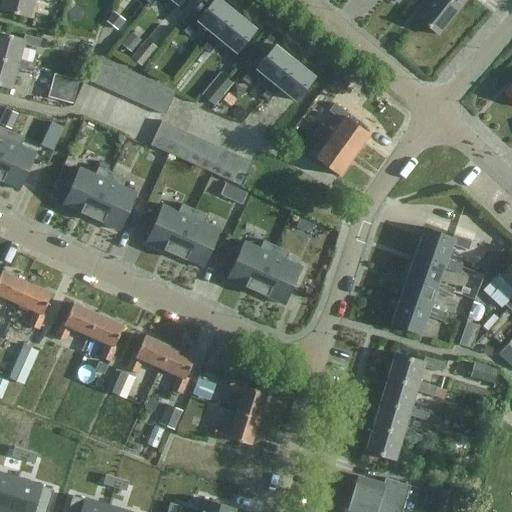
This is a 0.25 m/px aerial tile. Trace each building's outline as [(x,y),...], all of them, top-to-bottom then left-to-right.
[(49,0),(1,0),(0,4),(0,10),(27,18),(32,0),(36,0),(48,3),(49,0)] [(216,38),(235,14),(217,0),(213,0),(197,20),(194,18),(183,31),(190,37),(200,24),(213,35),(216,38)] [(430,0),(416,18),(437,36),(466,0),(430,0)] [(117,30),(125,20),(113,12),(106,21),(117,30)] [(216,38),(213,35),(203,47),(210,53),(220,41),(236,54),(255,31),(235,14),(216,38)] [(0,59),(17,64),(18,61),(23,45),(38,50),(40,40),(23,35),(22,39),(0,32),(0,59)] [(130,52),(140,40),(131,32),(121,44),(130,52)] [(142,66),(157,48),(146,39),(131,57),(142,66)] [(276,86),(295,62),(275,46),(256,69),(253,66),(242,79),(250,86),(260,73),(272,83),(276,86)] [(85,79),(96,84),(107,60),(95,55),(85,79)] [(34,65),(18,61),(17,64),(0,59),(0,86),(10,90),(16,70),(31,74),(34,65)] [(107,89),(118,65),(107,60),(96,84),(107,89)] [(276,86),(272,83),(262,95),(270,102),(279,89),(296,102),(316,78),(295,62),(276,86)] [(119,94),(130,70),(118,65),(107,89),(119,94)] [(130,99),(141,76),(130,70),(119,94),(130,99)] [(218,102),(233,83),(220,72),(201,95),(214,106),(218,102)] [(71,103),(77,80),(53,74),(47,97),(71,103)] [(142,105),(152,81),(141,76),(130,99),(142,105)] [(153,110),(164,86),(152,81),(142,105),(153,110)] [(236,101),(245,91),(235,82),(226,93),(236,101)] [(164,86),(153,110),(165,115),(175,91),(164,86)] [(330,139),(355,156),(370,135),(346,118),(348,114),(334,104),(329,112),(342,122),(333,135),(330,139)] [(0,124),(10,129),(17,114),(5,108),(0,118),(0,124)] [(162,151),(173,127),(162,122),(151,146),(162,151)] [(330,139),(333,135),(320,125),(315,133),(328,142),(315,160),(340,177),(355,156),(330,139)] [(0,155),(11,131),(0,126),(0,155)] [(173,127),(162,151),(174,156),(184,132),(173,127)] [(11,131),(0,155),(0,181),(19,190),(38,149),(22,142),(24,137),(11,131)] [(185,161),(196,137),(184,132),(174,156),(185,161)] [(196,166),(207,142),(196,137),(185,161),(196,166)] [(208,171),(218,147),(207,142),(196,166),(208,171)] [(219,176),(229,152),(218,147),(208,171),(219,176)] [(230,181),(241,157),(229,152),(219,176),(230,181)] [(252,162),(241,157),(230,181),(241,186),(252,162)] [(91,217),(111,172),(98,166),(95,175),(79,167),(62,205),(91,217)] [(111,172),(91,217),(120,230),(136,193),(121,186),(124,178),(111,172)] [(241,204),(246,193),(225,183),(220,194),(241,204)] [(174,255),(194,209),(181,203),(178,212),(162,204),(145,242),(174,255)] [(194,209),(174,255),(203,268),(220,231),(204,223),(207,215),(194,209)] [(445,262),(446,259),(451,244),(468,250),(471,241),(454,235),(453,237),(425,227),(416,251),(445,262)] [(255,291),(276,246),(263,240),(259,249),(243,241),(227,278),(255,291)] [(475,263),(487,275),(507,255),(495,243),(475,263)] [(276,246),(255,291),(284,305),(301,268),(285,260),(289,252),(276,246)] [(463,265),(446,259),(445,262),(416,251),(408,275),(437,285),(438,282),(443,267),(460,273),(463,265)] [(499,273),(483,290),(501,307),(504,304),(511,295),(511,263),(501,275),(499,273)] [(0,296),(17,304),(26,284),(2,273),(0,276),(0,296)] [(454,288),(438,282),(437,285),(408,275),(399,299),(428,309),(429,306),(435,291),(451,297),(454,288)] [(26,284),(17,304),(34,311),(28,326),(37,330),(44,315),(42,313),(51,294),(26,284)] [(446,312),(429,306),(428,309),(399,299),(391,323),(419,333),(426,314),(443,320),(446,312)] [(89,336),(98,315),(73,304),(64,324),(61,322),(55,337),(64,342),(70,327),(89,336)] [(98,315),(89,336),(106,344),(100,358),(109,362),(116,347),(114,346),(123,326),(98,315)] [(462,333),(458,343),(471,348),(474,337),(462,333)] [(161,368),(170,347),(145,336),(136,356),(133,355),(126,370),(136,374),(142,360),(161,368)] [(511,349),(507,344),(498,353),(511,366),(511,349)] [(23,385),(36,356),(38,352),(23,345),(21,349),(8,378),(23,385)] [(170,347),(161,368),(178,376),(172,390),(181,394),(188,379),(186,378),(195,358),(170,347)] [(417,386),(418,382),(423,367),(440,372),(442,363),(424,357),(423,361),(394,352),(386,377),(417,386)] [(103,374),(107,365),(98,361),(94,370),(103,374)] [(470,376),(495,383),(498,369),(474,362),(470,376)] [(126,399),(135,377),(121,371),(111,392),(126,399)] [(417,386),(386,377),(379,401),(409,411),(411,406),(415,391),(439,398),(442,389),(418,382),(417,386)] [(236,412),(258,419),(266,393),(246,387),(247,385),(231,380),(228,390),(242,395),(236,412)] [(402,435),(403,430),(408,415),(426,420),(428,412),(411,406),(409,411),(379,401),(371,426),(402,435)] [(183,411),(166,404),(159,423),(175,430),(183,411)] [(1,411),(0,412),(0,437),(48,451),(55,427),(1,411)] [(250,445),(258,419),(236,412),(230,431),(216,426),(212,436),(229,442),(230,439),(250,445)] [(421,436),(403,430),(402,435),(371,426),(364,451),(394,460),(401,439),(418,444),(421,436)] [(14,447),(11,456),(23,460),(26,450),(14,447)] [(26,450),(23,460),(34,463),(37,454),(26,450)] [(0,473),(0,509),(7,511),(17,478),(0,473)] [(105,475),(103,484),(114,488),(117,478),(105,475)] [(350,497),(401,511),(409,485),(384,478),(382,483),(356,476),(350,497)] [(17,478),(7,511),(8,511),(46,511),(53,489),(17,478)] [(117,478),(114,488),(126,491),(129,482),(117,478)] [(426,511),(437,511),(443,494),(427,489),(421,510),(426,511)] [(72,495),(66,511),(106,511),(108,505),(72,495)] [(195,496),(189,511),(225,511),(228,506),(195,496)] [(401,511),(350,497),(345,511),(401,511)] [(170,503),(167,511),(177,511),(179,506),(170,503)]
